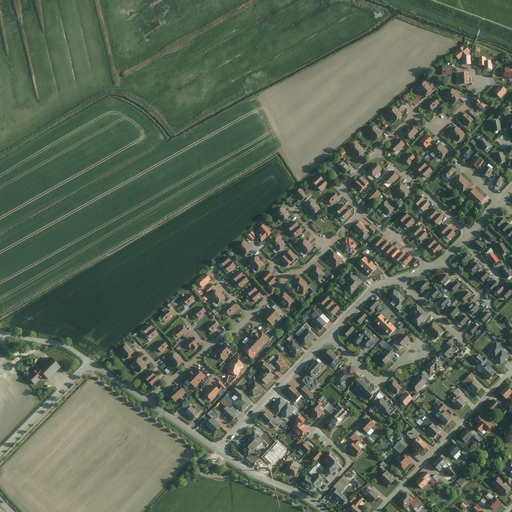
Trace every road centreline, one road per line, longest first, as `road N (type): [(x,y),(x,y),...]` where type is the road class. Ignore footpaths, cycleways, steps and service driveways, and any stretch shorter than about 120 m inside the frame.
road 1 (residential): [(376,511),(511,371)]
road 2 (residential): [(215,450),(327,336)]
road 3 (residential): [(378,151),(415,113),(435,132),(483,82)]
road 4 (residential): [(327,336),(379,385),(419,351)]
road 5 (residential): [(88,365),(0,452)]
